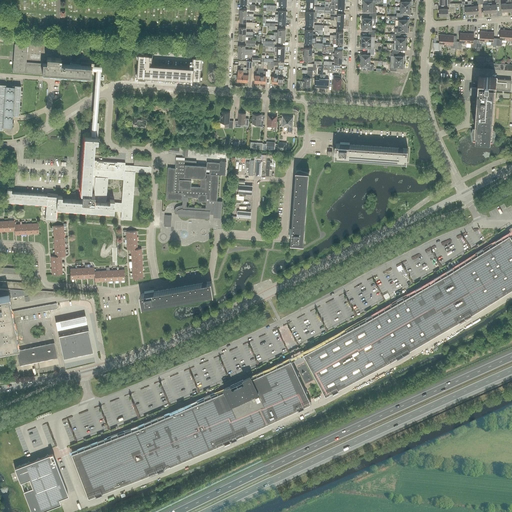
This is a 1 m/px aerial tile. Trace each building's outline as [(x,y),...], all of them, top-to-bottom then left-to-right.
[(472,13),(471,2),(471,1),(468,1),(468,6),(466,6),(465,2),(462,2),(463,13),(466,13),(466,14),(472,13)] [(375,9),(376,6),(364,5),(364,7),(362,7),(362,12),(365,12),(365,11),(370,12),(370,15),(376,15),(376,9),(375,9)] [(448,15),(448,12),(455,12),(455,6),(449,6),(449,9),(448,9),(439,9),(439,15),(448,15)] [(411,14),(411,10),(410,10),(410,7),(401,7),(401,13),(397,13),(397,16),(402,16),(403,16),(403,13),(408,13),(408,14),(411,14)] [(324,13),(324,10),(315,10),(315,12),(306,12),(306,18),(317,19),(317,13),(324,13)] [(376,24),(376,18),(376,15),(370,15),(369,18),(364,18),(364,17),(362,17),(362,21),(363,21),(363,24),(372,24),(376,24)] [(409,24),(410,19),(407,19),(407,20),(402,19),(402,16),(397,16),(390,16),(390,19),(396,19),(396,21),(397,22),(397,25),(399,25),(408,26),(408,23),(409,24)] [(372,30),(372,24),(363,24),(363,26),(362,26),(361,30),(364,30),(369,30),(369,33),(375,33),(376,30),(372,30)] [(409,32),(409,28),(408,28),(408,26),(399,25),(398,28),(395,28),(394,34),(400,34),(401,34),(401,31),(406,31),(406,32),(409,32)] [(507,40),(507,30),(501,30),(500,38),(497,38),(496,46),(502,46),(502,40),(507,40)] [(486,42),(487,32),(481,31),(480,40),(477,40),(476,47),(482,48),(482,42),(486,42)] [(496,46),(497,38),(494,38),(494,32),(487,32),(486,42),(486,44),(491,44),(491,45),(493,46),(493,47),(496,48),(496,46)] [(375,42),(375,37),(375,33),(369,33),(369,36),(363,36),(363,35),(361,35),(361,40),(362,40),(362,42),(375,42)] [(467,43),(467,33),(460,33),(460,41),(457,41),(456,48),(462,49),(462,43),(467,43)] [(476,47),(477,40),(473,39),(474,34),(467,33),(467,43),(471,44),(471,47),(476,47)] [(407,42),(407,37),(405,37),(405,38),(399,38),(400,34),(394,34),(391,34),(391,37),(393,37),(393,40),(397,40),(396,43),(406,44),(406,42),(407,42)] [(446,45),(447,35),(440,34),(440,43),(436,43),(436,50),(441,50),(442,44),(446,45)] [(456,48),(457,41),(453,41),(454,35),(447,35),(446,45),(451,45),(451,48),(456,48)] [(374,48),(375,42),(362,42),(362,44),(361,44),(361,48),(363,48),(368,48),(368,51),(375,51),(375,48),(374,48)] [(25,71),(91,76),(91,63),(81,62),(81,65),(70,64),(71,47),(15,43),(13,71),(25,72),(25,71)] [(407,50),(407,46),(406,46),(406,44),(396,43),(393,43),(392,52),(397,53),(399,53),(399,49),(404,50),(407,50)] [(370,60),(371,55),(374,55),(375,51),(368,51),(368,54),(363,54),(360,54),(360,58),(361,58),(361,60),(370,60)] [(405,60),(405,56),(403,55),(403,56),(397,56),(397,53),(392,52),(391,52),(391,56),(391,61),(403,62),(404,60),(405,60)] [(153,66),(153,64),(152,64),(152,60),(153,57),(153,54),(139,53),(138,76),(146,76),(158,77),(199,80),(201,80),(202,57),(194,57),(193,69),(159,67),(153,66)] [(373,64),(370,64),(370,60),(361,60),(361,62),(360,62),(360,66),(362,66),(367,66),(367,69),(374,70),(374,65),(373,64)] [(404,68),(405,64),(403,64),(403,62),(391,61),(390,67),(390,70),(397,71),(397,67),(402,68),(404,68)] [(332,73),(333,71),(333,65),(328,64),(324,64),(323,67),(323,69),(328,70),(328,72),(332,73)] [(310,86),(310,78),(310,75),(313,75),(313,70),(308,70),(308,77),(304,77),(303,86),(310,86)] [(341,88),(341,80),(341,78),(339,75),(334,75),(334,79),(333,88),(341,88)] [(470,86),(470,94),(475,95),(476,92),(478,92),(475,124),(476,124),(476,127),(474,127),(474,129),(473,135),(493,136),(493,130),(491,130),(492,126),(495,89),(510,90),(511,79),(496,78),(479,77),(478,88),(476,88),(476,87),(470,86)] [(361,81),(361,87),(364,87),(364,90),(369,91),(370,81),(364,81),(361,81)] [(390,83),(390,92),(395,92),(396,90),(399,90),(399,84),(396,83),(390,83)] [(20,93),(21,85),(13,85),(13,86),(6,86),(6,84),(0,84),(0,129),(3,129),(3,126),(11,127),(12,118),(11,118),(12,115),(19,116),(19,108),(22,108),(22,109),(22,108),(19,108),(20,93),(23,93),(23,94),(23,93),(20,93)] [(233,128),(233,121),(229,121),(230,112),(222,112),(222,115),(221,115),(220,122),(225,123),(225,128),(233,128)] [(248,125),(249,119),(245,118),(246,113),(239,113),(238,121),(235,121),(235,127),(241,127),(241,123),(245,123),(245,125),(248,125)] [(263,126),(264,120),(261,120),(261,114),(253,114),(252,123),(257,124),(256,126),(263,126)] [(276,127),(277,116),(269,115),(268,122),(267,126),(273,127),(272,130),(276,131),(276,127)] [(292,125),(293,117),(283,116),(282,126),(288,126),(287,132),(292,132),(293,125),(292,125)] [(135,118),(135,126),(148,125),(147,117),(135,118)] [(82,192),(82,200),(62,199),(62,196),(58,195),(58,194),(47,193),(47,194),(11,192),(12,189),(7,188),(6,202),(46,205),(45,218),(56,219),(57,209),(113,213),(113,210),(122,211),(121,219),(131,220),(135,171),(151,173),(151,167),(125,165),(125,162),(117,162),(93,160),(94,141),(97,141),(99,124),(92,123),(91,136),(84,135),(80,192),(82,192)] [(278,150),(278,144),(275,144),(275,142),(267,142),(267,143),(263,143),(263,149),(278,150)] [(286,150),(287,143),(278,142),(278,144),(278,150),(286,150)] [(407,161),(408,148),(408,149),(336,144),(336,143),(335,156),(407,161)] [(171,146),(171,151),(184,152),(184,155),(189,156),(189,147),(171,146)] [(220,162),(207,162),(207,166),(196,165),(196,161),(176,160),(175,168),(168,167),(166,199),(183,200),(182,205),(178,206),(179,209),(178,209),(178,210),(178,211),(178,212),(179,216),(210,218),(210,214),(214,214),(213,217),(221,217),(222,201),(220,201),(217,201),(219,174),(222,175),(225,175),(226,162),(226,161),(220,161),(220,162)] [(304,243),(309,171),(296,170),(291,242),(304,243)] [(472,314),(511,288),(511,238),(510,235),(448,273),(367,320),(304,354),(326,396),(391,361),(472,314)] [(213,294),(214,294),(212,281),(211,281),(141,294),(140,294),(143,307),(143,306),(213,294)] [(13,317),(12,311),(10,297),(29,294),(29,295),(32,295),(35,294),(38,294),(41,293),(44,293),(47,292),(50,291),(51,291),(8,288),(0,287),(0,347),(10,346),(11,351),(16,350),(19,365),(58,357),(54,342),(19,349),(14,322),(13,317)] [(55,321),(57,329),(87,323),(85,315),(55,321)] [(50,322),(42,324),(43,329),(44,334),(52,333),(50,322)] [(59,336),(63,358),(93,352),(88,329),(59,336)] [(246,433),(311,403),(291,360),(252,378),(251,375),(243,378),(245,382),(233,387),(231,384),(224,387),(225,391),(140,427),(72,453),(89,497),(158,471),(246,433)] [(37,511),(70,500),(55,460),(52,452),(14,467),(15,468),(31,511),(37,511)]
